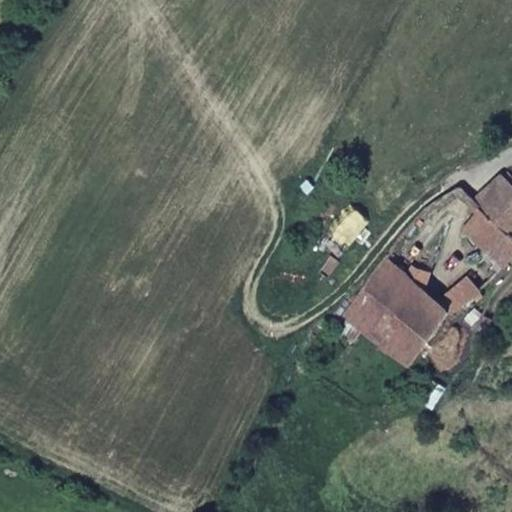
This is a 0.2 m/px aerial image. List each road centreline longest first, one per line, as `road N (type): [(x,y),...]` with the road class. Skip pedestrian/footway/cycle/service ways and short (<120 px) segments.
road 1 (track): [(390,223),(313,311),(266,323),(237,297),(272,199),(139,0)]
road 2 (unclassified): [(511,150),(390,223)]
